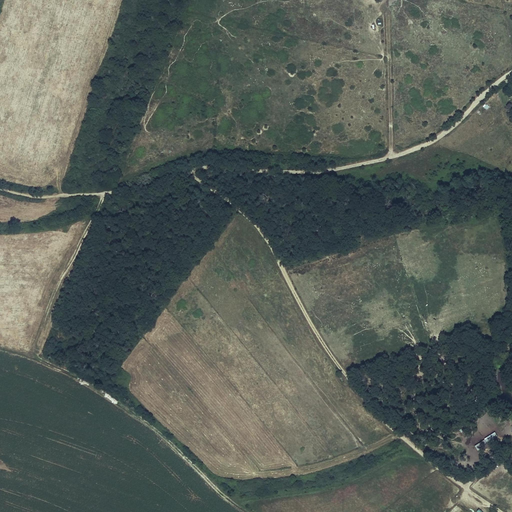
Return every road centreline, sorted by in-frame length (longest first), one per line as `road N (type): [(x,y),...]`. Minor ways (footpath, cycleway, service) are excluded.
road 1 (track): [(500,511),(411,444),(356,388),(323,347),(252,218),(188,175),(104,194)]
road 2 (track): [(243,511),(157,432),(44,362),(40,350),(58,294),(104,194)]
road 3 (track): [(511,71),(421,145),(325,168),(211,164),(188,175)]
